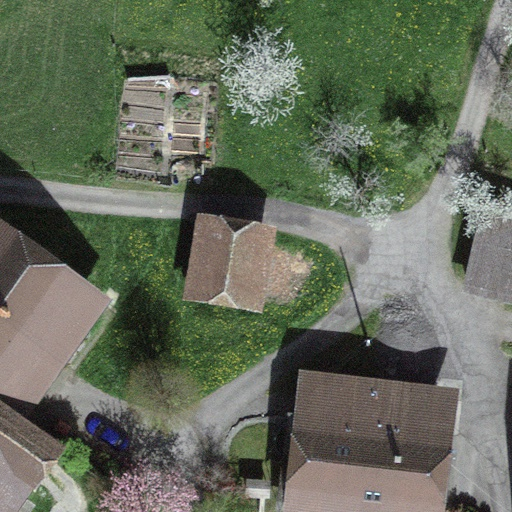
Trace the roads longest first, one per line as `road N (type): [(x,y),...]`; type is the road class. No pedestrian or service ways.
road 1 (track): [(509,0),(434,246),(509,511)]
road 2 (track): [(0,189),(271,211),(434,246)]
